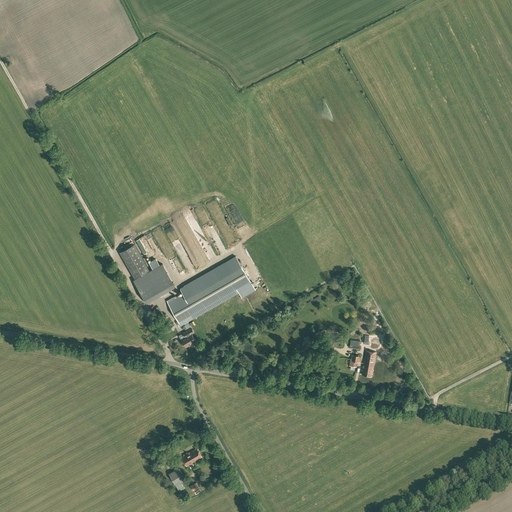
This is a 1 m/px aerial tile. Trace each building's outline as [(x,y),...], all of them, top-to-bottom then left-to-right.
[(193,228),(198,226),(195,218),(194,218),(193,215),(189,217),(193,228)] [(180,228),(186,237),(191,233),(185,224),(180,228)] [(170,233),(176,238),(175,239),(177,242),(181,237),(173,230),(170,233)] [(155,235),(158,241),(163,239),(167,248),(171,247),(164,231),(155,235)] [(192,234),(185,238),(188,243),(195,239),(192,234)] [(134,278),(149,270),(134,244),(119,252),(134,278)] [(181,288),(184,293),(168,302),(181,325),(238,292),(241,298),(255,290),(240,262),(237,256),(181,288)] [(172,261),(177,272),(181,270),(181,272),(180,272),(182,275),(185,274),(186,276),(187,275),(179,258),(172,261)] [(153,269),(133,280),(136,284),(147,303),(170,289),(175,287),(164,268),(161,264),(160,265),(156,259),(149,262),(153,269)] [(157,318),(164,314),(161,309),(154,313),(157,318)] [(196,343),(195,341),(195,340),(191,333),(194,332),(192,328),(185,332),(187,336),(180,340),(182,343),(184,342),(186,346),(191,343),(192,346),(196,343)] [(359,349),(360,341),(351,340),(350,347),(359,349)] [(372,376),(376,352),(366,350),(362,374),(372,376)] [(361,362),(362,356),(352,354),(351,359),(350,359),(350,366),(357,367),(357,362),(361,362)] [(187,466),(202,457),(197,448),(181,457),(187,466)] [(179,491),(184,488),(182,484),(187,480),(179,467),(169,473),(179,491)] [(194,491),(199,487),(196,482),(190,485),(194,491)]
